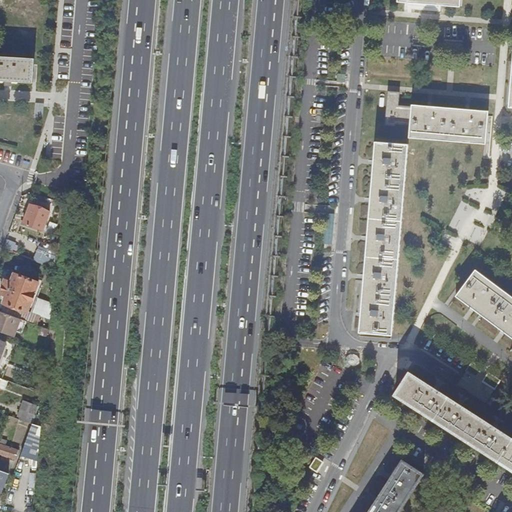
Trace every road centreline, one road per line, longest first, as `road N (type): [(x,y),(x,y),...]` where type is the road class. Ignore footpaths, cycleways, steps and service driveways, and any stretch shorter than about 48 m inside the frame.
road 1 (motorway): [(187,0),(141,511)]
road 2 (motorway): [(224,511),(270,0)]
road 3 (motorway): [(179,511),(225,0)]
road 4 (motorway): [(141,0),(96,511)]
